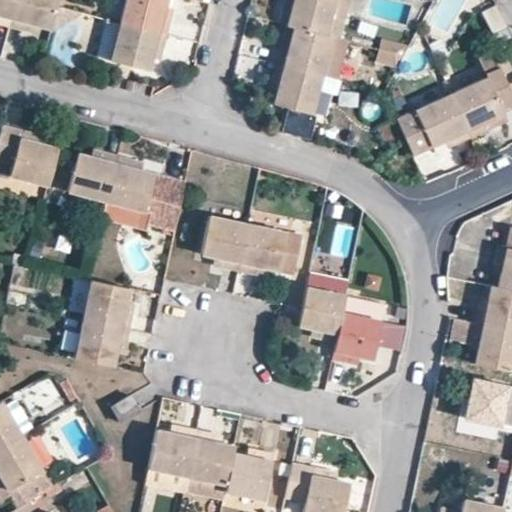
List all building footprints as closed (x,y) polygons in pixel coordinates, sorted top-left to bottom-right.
[(0,0),(0,24),(8,26),(14,0),(0,0)] [(14,0),(8,26),(34,34),(36,25),(49,29),(55,5),(56,0),(14,0)] [(123,0),(118,22),(166,34),(173,8),(166,7),(167,0),(123,0)] [(167,0),(166,7),(173,8),(175,0),(167,0)] [(334,0),(290,0),(288,9),(284,24),(291,26),(325,35),(334,0)] [(334,0),(325,35),(331,37),(333,38),(343,0),(334,0)] [(279,6),(275,21),(283,24),(284,24),(288,9),(279,6)] [(105,18),(95,57),(108,60),(118,22),(105,18)] [(118,22),(108,60),(148,70),(152,57),(159,59),(166,34),(118,22)] [(286,45),(291,26),(284,24),(283,24),(278,42),(286,45)] [(325,35),(291,26),(286,45),(278,42),(272,62),(280,65),(321,75),(331,37),(325,35)] [(331,37),(321,75),(333,79),(337,79),(347,42),(333,38),(331,37)] [(374,63),(398,69),(404,44),(380,38),(374,63)] [(321,75),(280,65),(272,62),(267,83),(276,84),(271,103),(310,113),(321,75)] [(448,92),(466,129),(501,114),(494,97),(508,91),(497,66),(483,72),(484,76),(448,92)] [(391,119),(408,156),(447,138),(466,129),(448,92),(391,119)] [(19,128),(1,123),(0,126),(0,160),(9,164),(7,174),(46,185),(56,145),(38,140),(40,133),(19,128)] [(466,129),(447,138),(450,146),(470,137),(466,129)] [(76,151),(65,190),(104,201),(114,161),(76,151)] [(114,161),(104,201),(142,212),(153,171),(114,161)] [(183,180),(158,172),(145,221),(173,228),(183,180)] [(207,213),(199,253),(213,257),(211,264),(236,270),(247,222),(207,213)] [(247,222),(236,270),(262,275),(264,268),(290,273),(299,233),(247,222)] [(496,246),(490,272),(497,273),(494,286),(511,290),(511,230),(507,230),(504,246),(496,246)] [(13,263),(8,284),(18,285),(23,265),(13,263)] [(307,269),(304,284),(343,292),(346,277),(307,269)] [(88,279),(80,318),(128,328),(133,302),(126,300),(128,288),(88,279)] [(304,284),(296,326),(309,329),(308,336),(333,341),(339,309),(343,292),(304,284)] [(476,297),(471,322),(511,331),(511,290),(494,286),(487,285),(484,299),(476,297)] [(339,309),(380,318),(383,301),(343,292),(339,309)] [(333,341),(330,358),(357,364),(358,357),(370,359),(374,342),(380,318),(339,309),(333,341)] [(80,318),(71,356),(112,365),(115,352),(122,353),(128,328),(80,318)] [(404,323),(380,318),(374,342),(399,348),(404,323)] [(471,322),(450,318),(445,338),(466,343),(471,322)] [(511,331),(471,322),(466,343),(474,345),(474,349),(471,363),(511,371),(511,331)] [(32,385),(41,409),(63,402),(55,378),(32,385)] [(110,406),(119,421),(139,410),(130,394),(110,406)] [(1,399),(0,399),(0,446),(21,434),(20,432),(31,426),(15,398),(4,404),(1,399)] [(234,439),(239,421),(217,415),(212,433),(234,439)] [(194,436),(173,431),(171,438),(166,437),(153,434),(146,468),(186,477),(194,436)] [(21,434),(0,446),(0,481),(12,501),(15,507),(28,499),(36,494),(26,477),(41,468),(21,434)] [(211,439),(194,436),(186,477),(182,496),(221,504),(223,491),(232,451),(215,448),(210,447),(211,439)] [(490,439),(495,455),(507,451),(503,436),(490,439)] [(232,451),(223,491),(262,499),(272,452),(246,446),(245,453),(232,450),(232,451)] [(340,511),(348,481),(333,477),(327,476),(328,469),(290,461),(282,497),(302,502),(300,511),(340,511)] [(186,477),(146,468),(142,487),(182,496),(186,477)] [(0,508),(12,501),(0,481),(0,508)] [(5,511),(50,511),(49,510),(44,511),(35,511),(28,499),(15,507),(5,511)] [(439,507),(438,511),(500,511),(501,507),(461,499),(459,511),(439,507)] [(112,511),(106,502),(96,508),(98,511),(112,511)]
